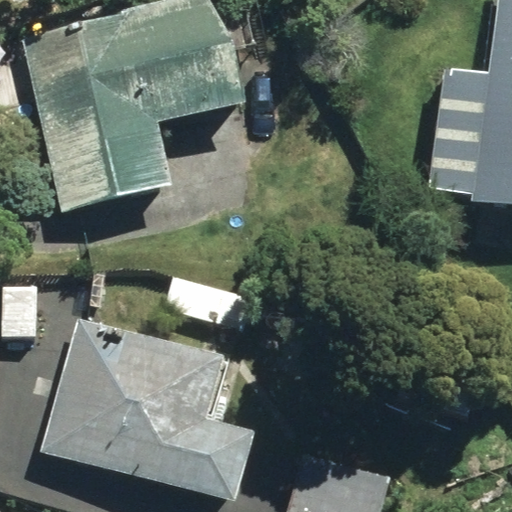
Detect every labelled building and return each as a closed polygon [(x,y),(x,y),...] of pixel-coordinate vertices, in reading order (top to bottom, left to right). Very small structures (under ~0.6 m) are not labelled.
[(168,0),(20,34),(61,207),(171,183),(157,122),(237,104),(211,0),(168,0)] [(474,200),(511,204),(511,0),(499,0),(490,73),(445,66),(429,189),(474,194),(474,200)] [(300,265),(332,271),(339,242),(306,235),(300,265)] [(42,450),(237,502),(255,433),(205,418),(220,357),(78,322),(42,450)] [(287,511),(381,511),(389,482),(302,460),(287,511)]
